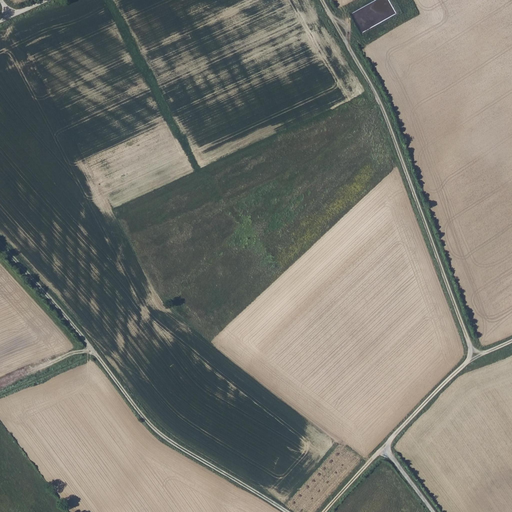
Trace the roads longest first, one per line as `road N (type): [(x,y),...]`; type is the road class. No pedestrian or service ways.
road 1 (track): [(0,243),(154,430),(286,511)]
road 2 (track): [(321,0),(380,105),(473,356)]
road 3 (track): [(280,266),(186,143),(109,0)]
road 4 (track): [(381,448),(473,356)]
